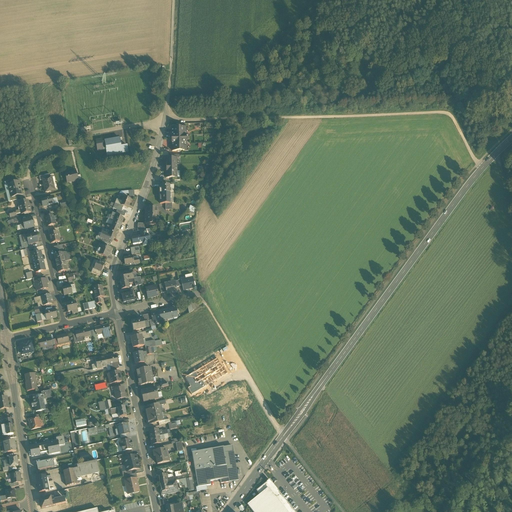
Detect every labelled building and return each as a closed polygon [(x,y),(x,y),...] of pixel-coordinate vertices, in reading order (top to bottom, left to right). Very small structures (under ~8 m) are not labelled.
[(172,144),(185,144),(185,136),(172,136),(172,144)] [(104,141),(104,142),(106,149),(107,156),(128,152),(127,146),(121,147),(119,139),(104,141)] [(65,174),(67,182),(73,181),(73,182),(74,182),(78,181),(77,176),(76,173),(72,174),(71,172),(65,174)] [(54,190),(53,183),(51,177),(50,178),(42,179),(42,180),(45,192),(54,190)] [(8,185),(10,191),(20,188),(19,182),(13,183),(8,184),(8,185)] [(22,195),(20,188),(10,191),(11,197),(16,196),(22,195)] [(170,204),(170,193),(160,193),(160,204),(165,204),(170,204)] [(123,206),(128,208),(131,200),(121,196),(119,201),(122,202),(121,205),(123,206)] [(41,200),(43,207),(54,205),(52,199),(52,197),(41,200)] [(21,213),(22,215),(31,212),(28,200),(18,203),(19,206),(20,206),(22,211),(21,211),(21,213)] [(113,208),(117,210),(121,212),(123,206),(121,205),(115,203),(115,204),(113,207),(113,208)] [(146,224),(157,225),(158,209),(146,209),(146,224)] [(45,217),(47,226),(55,224),(53,215),(50,216),(45,217)] [(123,218),(117,215),(115,221),(121,224),(123,218)] [(22,220),(23,225),(24,229),(34,227),(32,218),(22,220)] [(108,224),(107,227),(118,231),(121,224),(115,221),(114,221),(112,225),(108,224)] [(110,231),(108,236),(113,238),(115,239),(118,231),(107,227),(106,228),(106,229),(110,231)] [(49,234),(51,244),(60,242),(57,232),(54,233),(49,234)] [(132,237),(133,245),(142,243),(148,242),(149,242),(147,235),(146,235),(146,232),(141,233),(141,236),(132,237)] [(36,233),(26,236),(28,245),(38,242),(36,233)] [(111,242),(113,238),(108,236),(104,234),(102,233),(102,234),(101,238),(100,238),(103,239),(111,242)] [(29,246),(28,245),(26,236),(20,237),(23,247),(29,246)] [(112,249),(102,246),(101,250),(99,254),(108,258),(110,253),(112,249)] [(130,248),(131,255),(140,253),(139,247),(130,248)] [(31,254),(33,263),(42,261),(40,252),(31,254)] [(56,264),(65,262),(64,257),(63,253),(54,255),(56,264)] [(124,257),(125,265),(133,264),(134,264),(133,261),(133,256),(124,257)] [(45,271),(42,261),(33,263),(36,273),(45,271)] [(66,269),(65,262),(56,264),(58,273),(67,271),(66,269)] [(95,266),(94,269),(101,272),(104,265),(97,262),(95,266)] [(121,274),(122,280),(122,281),(128,279),(128,280),(132,279),(133,279),(132,272),(121,274)] [(35,287),(36,292),(47,289),(46,284),(48,284),(47,279),(45,279),(40,280),(39,278),(33,279),(32,279),(33,283),(36,282),(37,286),(35,287)] [(192,278),(185,280),(181,281),(182,286),(183,291),(195,289),(192,278)] [(128,283),(128,280),(128,279),(122,281),(122,280),(120,281),(121,289),(129,288),(128,283)] [(166,293),(166,294),(172,292),(172,293),(177,292),(176,288),(175,282),(175,284),(171,285),(170,283),(164,284),(166,293)] [(72,294),(72,293),(70,286),(62,288),(64,296),(72,294)] [(93,288),(97,304),(101,303),(100,298),(104,297),(102,286),(93,288)] [(145,288),(147,298),(153,297),(153,298),(158,297),(156,288),(152,289),(151,287),(145,288)] [(131,301),(134,301),(132,293),(129,294),(124,295),(122,295),(123,299),(123,303),(126,302),(131,301)] [(41,297),(43,306),(52,304),(51,300),(52,300),(51,294),(41,297)] [(65,304),(67,313),(71,312),(77,310),(76,302),(65,304)] [(83,305),(84,311),(89,310),(96,308),(94,302),(87,303),(83,305)] [(167,310),(159,312),(161,321),(167,319),(167,321),(173,320),(174,319),(174,318),(178,317),(178,316),(176,311),(176,309),(173,310),(173,309),(168,310),(169,311),(167,311),(167,310)] [(45,312),(45,315),(47,320),(57,318),(55,310),(45,312)] [(153,322),(161,321),(159,312),(156,312),(156,313),(155,313),(151,313),(152,320),(153,323),(153,322)] [(37,323),(47,320),(45,315),(42,316),(42,314),(35,316),(37,323)] [(134,331),(146,329),(144,323),(144,320),(143,320),(132,322),(134,331)] [(97,335),(103,333),(110,332),(108,326),(99,328),(99,327),(95,328),(95,330),(96,335),(97,335)] [(78,339),(78,341),(85,340),(84,338),(90,336),(91,336),(89,332),(89,330),(80,332),(75,333),(76,334),(77,339),(78,339)] [(57,339),(58,344),(69,341),(68,338),(67,335),(57,337),(57,339)] [(131,337),(133,348),(143,346),(141,335),(131,337)] [(37,341),(39,349),(42,348),(52,346),(51,341),(51,339),(42,341),(41,340),(37,341)] [(21,353),(22,355),(33,353),(33,350),(32,344),(31,343),(28,343),(22,344),(22,345),(19,345),(20,347),(21,353)] [(144,363),(143,358),(143,356),(142,353),(133,354),(135,365),(144,363)] [(116,356),(105,358),(106,366),(109,365),(118,363),(116,356)] [(95,360),(96,364),(97,369),(106,367),(107,367),(106,366),(105,358),(95,360)] [(97,369),(95,360),(87,361),(89,371),(97,369)] [(188,390),(192,397),(227,376),(223,368),(222,369),(217,360),(185,379),(190,388),(188,390)] [(106,367),(107,371),(119,369),(118,363),(109,365),(106,366),(107,367),(106,367)] [(140,383),(140,386),(153,383),(150,369),(137,371),(138,374),(137,374),(139,383),(140,383)] [(109,379),(110,384),(115,383),(118,382),(121,382),(119,372),(110,374),(111,379),(109,379)] [(26,383),(27,392),(37,390),(34,374),(25,376),(26,383)] [(114,390),(117,400),(125,398),(123,388),(117,389),(114,390)] [(141,391),(143,402),(148,401),(148,400),(152,399),(152,401),(158,399),(156,388),(141,391)] [(45,410),(42,399),(42,396),(33,397),(34,403),(35,407),(36,412),(45,410)] [(0,409),(8,408),(7,398),(1,399),(0,399),(0,409)] [(99,403),(100,411),(110,409),(109,401),(99,403)] [(145,409),(146,417),(159,414),(157,406),(155,406),(145,409)] [(118,408),(118,409),(118,413),(119,417),(119,418),(127,416),(124,407),(123,407),(118,408)] [(161,421),(159,414),(146,417),(148,425),(158,423),(161,422),(161,421)] [(29,420),(31,430),(40,428),(38,418),(36,419),(29,420)] [(85,418),(75,420),(77,427),(86,425),(85,418)] [(176,422),(170,423),(168,423),(169,430),(177,428),(176,422)] [(118,429),(120,435),(126,434),(129,433),(127,424),(127,423),(120,425),(117,426),(118,429)] [(159,437),(160,436),(159,434),(159,432),(158,429),(149,431),(150,438),(159,437)] [(56,438),(57,441),(59,441),(60,445),(64,444),(63,437),(56,438)] [(160,444),(159,440),(159,437),(150,438),(152,446),(160,444)] [(122,446),(123,451),(131,449),(131,446),(130,443),(129,440),(127,440),(121,441),(119,442),(120,446),(122,446)] [(3,443),(5,454),(16,452),(15,447),(14,447),(13,441),(4,443),(3,443)] [(58,446),(60,445),(59,441),(57,441),(48,443),(47,443),(48,448),(49,452),(49,455),(59,453),(58,446)] [(39,454),(38,449),(37,445),(30,447),(32,457),(39,455),(39,454)] [(223,447),(212,449),(214,461),(215,468),(226,466),(224,454),(223,447)] [(156,457),(157,465),(168,462),(166,454),(167,454),(166,449),(153,452),(154,457),(156,457)] [(206,469),(210,469),(209,462),(214,461),(212,449),(192,453),(194,467),(206,465),(206,469)] [(87,452),(80,454),(81,461),(88,459),(87,452)] [(235,465),(233,452),(224,454),(226,466),(235,465)] [(124,459),(125,465),(138,462),(136,456),(128,458),(124,459)] [(9,460),(11,467),(18,466),(16,457),(9,458),(9,460)] [(36,465),(38,471),(54,467),(54,463),(53,460),(41,462),(41,464),(37,465),(36,465)] [(97,461),(76,466),(77,468),(79,474),(75,475),(76,478),(99,473),(97,461)] [(139,469),(138,462),(125,465),(126,471),(127,472),(131,471),(139,469)] [(226,466),(215,468),(210,469),(206,469),(206,465),(194,467),(198,487),(211,485),(210,481),(220,480),(228,478),(226,466)] [(226,466),(228,478),(229,482),(237,480),(235,465),(226,466)] [(77,468),(69,470),(63,472),(66,487),(77,484),(76,478),(75,475),(79,474),(77,468)] [(12,483),(12,484),(18,483),(21,482),(19,473),(11,475),(12,483)] [(159,484),(168,483),(167,480),(166,474),(157,476),(159,484)] [(38,486),(39,493),(48,491),(48,490),(45,479),(48,479),(50,479),(49,475),(36,478),(38,486)] [(125,481),(128,495),(128,493),(132,492),(132,494),(140,492),(138,487),(136,479),(130,480),(125,481)] [(274,490),(277,490),(270,480),(268,481),(274,490)] [(174,481),(168,483),(169,491),(171,492),(178,491),(176,481),(174,481)] [(274,490),(268,481),(256,491),(260,495),(248,505),(253,511),(294,511),(277,490),(274,490)] [(161,493),(169,491),(168,483),(159,484),(161,493)] [(0,498),(1,502),(7,501),(7,502),(11,501),(11,500),(15,499),(15,495),(15,494),(15,492),(14,492),(14,491),(6,492),(7,496),(5,498),(0,498)] [(42,508),(52,506),(51,497),(40,499),(42,508)] [(53,497),(51,497),(52,506),(55,505),(64,503),(63,498),(59,499),(59,500),(54,501),(54,500),(53,497)]
